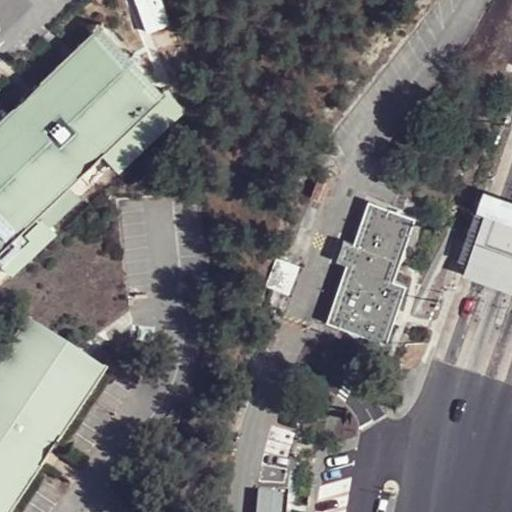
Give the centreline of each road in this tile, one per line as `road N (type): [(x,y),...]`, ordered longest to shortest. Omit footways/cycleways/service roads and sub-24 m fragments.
road 1 (motorway): [(511,190),(428,443),(424,511)]
road 2 (unclassified): [(296,324),(281,343),(238,511)]
